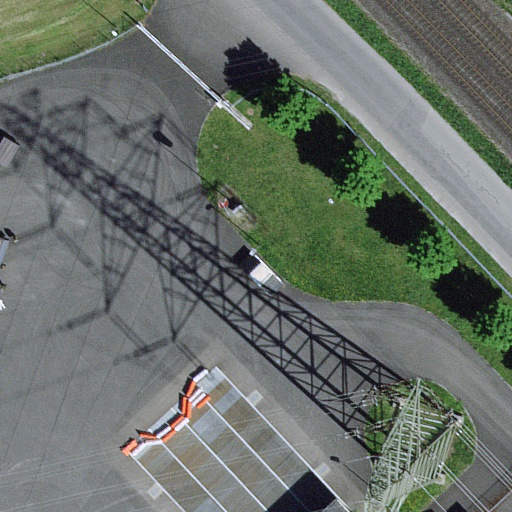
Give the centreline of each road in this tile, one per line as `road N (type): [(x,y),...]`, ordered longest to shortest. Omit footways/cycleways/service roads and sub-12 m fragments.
road 1 (unclassified): [(267,0),(511,262)]
road 2 (track): [(0,248),(248,0)]
